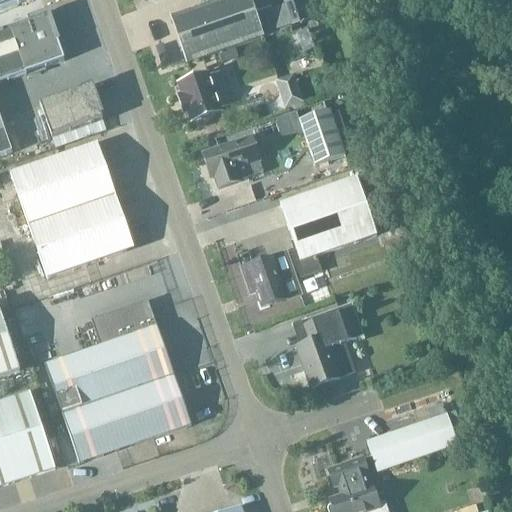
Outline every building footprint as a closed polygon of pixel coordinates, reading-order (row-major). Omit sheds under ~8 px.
[(0,0),(0,11),(34,0),(0,0)] [(249,0),(224,0),(179,16),(195,62),(263,38),(249,0)] [(11,28),(27,74),(63,61),(47,15),(11,28)] [(0,83),(27,74),(11,28),(0,31),(0,158),(12,154),(0,121),(0,83)] [(208,74),(177,85),(182,99),(178,100),(181,109),(186,108),(190,122),(221,112),(208,74)] [(295,79),(277,84),(285,111),(303,105),(295,79)] [(90,88),(39,106),(51,140),(102,121),(90,88)] [(298,121),(310,152),(314,166),(345,155),(329,110),(298,121)] [(251,137),(202,155),(210,179),(216,177),(220,189),(240,182),(239,180),(243,179),(243,180),(262,173),(260,166),(259,166),(257,162),(259,162),(251,137)] [(28,227),(115,197),(97,145),(10,175),(28,227)] [(300,262),(316,257),(376,236),(356,178),(280,205),(296,252),(300,262)] [(130,242),(115,197),(28,227),(46,280),(126,252),(130,242)] [(296,252),(247,268),(252,282),(250,285),(255,291),(261,308),(300,295),(290,266),(300,262),(296,252)] [(100,348),(45,367),(62,416),(100,403),(174,377),(148,303),(91,323),(100,348)] [(310,343),(297,348),(312,389),(354,375),(344,347),(334,350),(333,348),(364,337),(352,305),(303,322),(310,343)] [(0,316),(0,378),(19,372),(0,316)] [(266,325),(268,333),(287,328),(284,320),(266,325)] [(174,377),(100,403),(117,452),(191,426),(174,377)] [(30,396),(0,405),(0,474),(4,488),(56,471),(30,396)] [(100,403),(62,416),(79,465),(117,452),(100,403)] [(367,443),(372,456),(378,473),(457,446),(447,415),(367,443)] [(328,471),(334,489),(338,487),(341,497),(330,501),(334,511),(387,511),(385,506),(379,508),(362,460),(328,471)]
